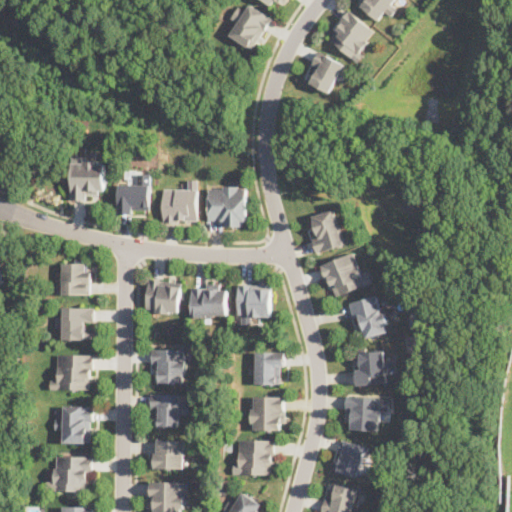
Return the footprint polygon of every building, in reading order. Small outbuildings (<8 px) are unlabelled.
[(396,0),(393,4),(399,8),(393,16),(387,11),(380,20),(379,19),(360,3),(362,0),(396,0)] [(252,3),(273,18),(253,48),(231,34),(239,22),(232,18),(239,6),(247,10),(252,3)] [(366,55),(360,62),(331,39),(345,22),(342,20),(351,9),(376,30),(369,39),(371,41),(362,52),(366,55)] [(352,68),(348,76),(341,73),(332,92),(327,90),(327,92),(323,90),(325,88),(309,80),(315,67),(319,69),(321,66),(314,63),(321,50),(347,64),(346,66),(352,68)] [(6,137),(13,140),(6,157),(0,154),(0,125),(9,128),(6,137)] [(106,190),(100,190),(100,194),(88,193),(88,199),(73,198),(74,155),(88,155),(88,159),(100,159),(100,162),(107,162),(106,190)] [(152,172),(151,209),(135,208),(135,214),(120,214),(121,183),(138,184),(139,172),(152,172)] [(201,179),(200,220),(180,220),(180,221),(165,221),(166,188),(190,188),(191,179),(201,179)] [(245,186),(245,188),(249,188),(248,220),(243,220),(243,225),(227,225),(228,220),(210,219),(210,187),(225,188),(225,185),(245,186)] [(346,244),(318,252),(314,238),(321,236),(319,233),(316,234),(312,221),(316,220),(315,215),(336,209),(346,244)] [(354,251),(365,275),(370,272),(374,281),(359,287),(338,296),(331,278),(327,279),(322,265),(354,251)] [(90,258),(90,270),(94,270),(94,282),(91,282),(91,294),(64,294),(64,262),(76,262),(76,258),(90,258)] [(183,282),(180,311),(171,310),(170,314),(158,312),(158,309),(147,308),(151,276),(165,278),(165,280),(183,282)] [(222,283),(222,287),(229,287),(230,315),(193,316),(193,287),(208,286),(208,283),(222,283)] [(273,283),(274,316),(250,317),(250,315),(244,315),(244,313),(240,313),(239,284),(273,283)] [(383,312),(387,311),(390,323),(386,324),(388,332),(368,337),(368,335),(363,337),(359,322),(362,321),(360,315),(354,317),(350,302),(379,295),(383,312)] [(96,321),(87,321),(87,331),(91,331),(91,338),(64,338),(64,327),(57,327),(57,316),(64,316),(64,306),(96,306),(96,321)] [(11,327),(8,334),(1,331),(4,324),(11,327)] [(366,346),(366,351),(385,350),(388,382),(357,384),(354,347),(366,346)] [(189,373),(186,373),(186,382),(156,382),(156,362),(153,362),(154,348),(186,348),(186,353),(188,353),(188,359),(189,359),(189,373)] [(287,366),(281,366),(281,383),(256,383),(257,351),(287,352),(287,366)] [(95,371),(93,371),(93,375),(91,375),(91,388),(62,388),(62,389),(52,389),(52,379),(58,379),(59,353),(95,354),(95,371)] [(190,402),(190,413),(182,413),(181,425),(156,424),(157,408),(152,408),(153,392),(182,393),(182,402),(190,402)] [(287,422),(283,422),(283,429),(256,429),(256,422),(252,422),(253,408),(255,408),(255,395),(287,396),(287,422)] [(390,399),(390,410),(385,410),(384,421),(381,421),(381,430),(352,429),(353,423),(352,422),(349,422),(350,410),(347,410),(348,395),(382,397),(382,398),(390,399)] [(95,421),(92,421),(91,441),(65,441),(66,430),(56,430),(57,418),(65,418),(65,404),(95,405),(95,421)] [(12,442),(9,447),(4,444),(7,438),(12,442)] [(186,440),(186,467),(152,467),(152,451),(157,452),(158,439),(186,440)] [(276,458),(274,458),(274,473),(244,472),(243,471),(242,471),(242,466),(240,466),(241,439),(276,439),(276,458)] [(359,476),(338,470),(339,469),(335,468),(337,458),(342,459),(344,453),(339,451),(343,439),(367,446),(359,476)] [(94,456),(94,471),(89,471),(89,495),(76,494),(76,490),(48,489),(49,480),(56,480),(56,467),(58,467),(58,456),(94,456)] [(190,481),(190,495),(186,495),(186,507),(183,507),(183,511),(155,511),(155,507),(151,507),(151,481),(190,481)] [(355,510),(359,511),(358,511),(322,511),(326,497),(330,498),(334,482),(360,489),(355,510)] [(264,503),(258,511),(230,511),(231,511),(225,507),(230,498),(237,502),(244,491),(264,503)]
